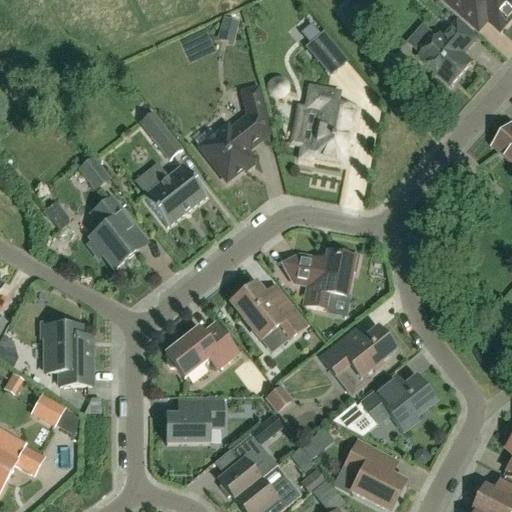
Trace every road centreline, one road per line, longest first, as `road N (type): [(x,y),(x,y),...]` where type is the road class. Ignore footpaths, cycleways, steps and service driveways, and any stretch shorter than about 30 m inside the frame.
road 1 (residential): [(430,511),(478,414),(470,389),(417,323),(392,220)]
road 2 (residential): [(137,330),(292,217),(392,220)]
road 3 (residential): [(392,220),(511,78)]
road 4 (residential): [(139,493),(137,330)]
road 5 (residential): [(137,330),(0,248)]
